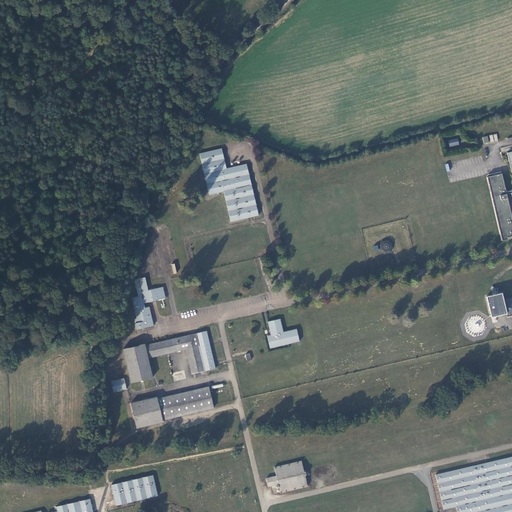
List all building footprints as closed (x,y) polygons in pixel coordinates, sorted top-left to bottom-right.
[(457,138),(448,140),(449,146),(459,145),(457,138)] [(257,215),(245,163),(225,168),(220,148),(199,153),(208,194),(223,191),(230,221),(257,215)] [(511,150),(506,152),(511,179),(511,191),(505,193),(501,175),(485,179),(500,242),(511,239),(511,224),(505,196),(510,194),(511,198),(511,197),(511,150)] [(175,273),(181,272),(189,270),(192,269),(181,219),(163,223),(175,273)] [(391,242),(386,240),(383,241),(381,245),(382,249),(384,251),(386,251),(390,250),(392,247),(391,242)] [(133,319),(136,330),(153,326),(148,307),(142,308),(141,304),(165,298),(165,296),(164,296),(162,287),(138,292),(139,296),(131,298),(136,318),(133,319)] [(511,298),(504,300),(502,293),(487,296),(492,316),(507,313),(508,316),(511,314),(511,298)] [(270,348),(284,345),(298,342),(295,329),(282,331),(280,319),(278,319),(266,322),(269,335),(267,335),(270,348)] [(143,344),(122,349),(130,382),(151,377),(147,358),(185,349),(191,374),(214,368),(206,331),(144,345),(143,344)] [(122,378),(110,381),(112,392),(125,388),(122,378)] [(131,402),(137,428),(162,422),(162,421),(213,410),(208,387),(157,398),(156,397),(131,402)] [(511,511),(511,456),(464,468),(435,474),(443,509),(455,507),(455,511),(511,511)] [(301,461),(274,467),(276,475),(266,478),(268,486),(278,483),(280,492),(307,486),(301,461)] [(115,505),(143,498),(157,495),(152,475),(138,478),(110,485),(115,505)] [(91,511),(89,499),(55,506),(56,511),(50,511),(39,511),(40,511),(37,511),(91,511)]
